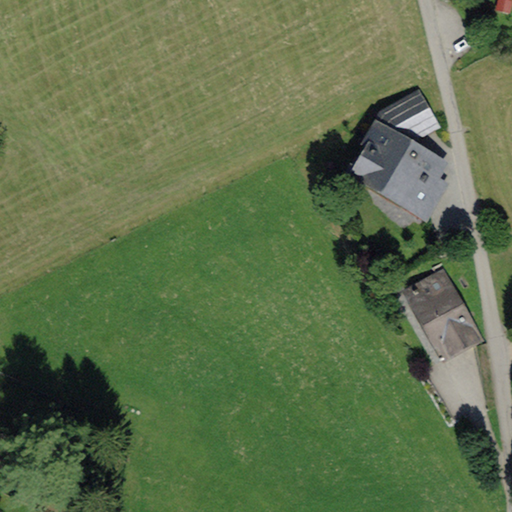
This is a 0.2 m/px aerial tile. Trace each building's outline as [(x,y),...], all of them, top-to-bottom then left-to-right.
[(462,0),(458,3),(475,30),(500,15),(491,0),(462,0)] [(393,145),(403,150),(408,141),(433,126),(416,98),(384,117),(379,126),(398,137),(393,145)] [(437,190),(425,184),(434,168),(403,150),(393,145),(398,137),(379,126),(374,134),(380,138),(360,174),(388,190),(393,182),(417,196),(413,204),(425,211),(437,190)] [(419,319),(442,359),(475,340),(440,278),(412,294),(424,315),(419,319)] [(0,463),(18,464),(18,445),(0,445),(0,463)]
